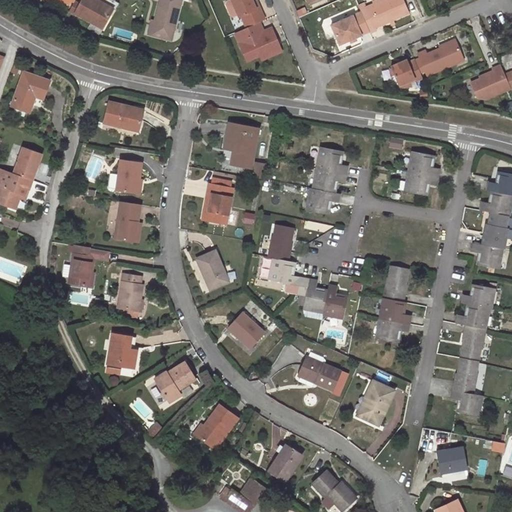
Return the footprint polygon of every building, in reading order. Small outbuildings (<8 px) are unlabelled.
[(116,6),(105,0),(82,0),(78,9),(105,25),(116,6)] [(183,0),(162,0),(155,33),(175,37),(183,0)] [(241,13),(235,0),(229,0),(229,2),(233,14),(237,15),(241,13)] [(249,26),(263,20),(268,18),(262,5),(259,7),(256,0),(235,0),(241,13),(242,14),(244,13),(249,26)] [(419,0),(374,0),(369,2),(368,0),(364,0),(362,1),(364,7),(372,26),(410,9),(412,11),(422,7),(419,0)] [(340,40),(373,26),(372,26),(364,7),(333,20),(340,40)] [(259,45),(262,54),(264,58),(283,50),(273,26),(267,29),(263,20),(249,26),(238,31),(246,51),(259,45)] [(465,58),(456,38),(429,49),(428,47),(419,50),(429,73),(465,58)] [(250,60),(262,54),(259,45),(246,51),(250,60)] [(418,79),(426,75),(418,56),(413,59),(410,56),(394,63),(402,83),(416,76),(418,79)] [(511,84),(511,77),(509,70),(504,59),(495,63),(497,67),(473,78),(481,93),(486,96),(511,84)] [(383,80),(390,78),(388,69),(381,71),(383,80)] [(48,80),(22,71),(10,107),(27,113),(31,98),(41,102),(48,80)] [(141,115),(105,107),(102,125),(119,130),(121,127),(138,131),(141,115)] [(280,129),(282,116),(271,114),(269,125),(280,129)] [(223,120),(221,136),(230,138),(228,148),(226,164),(246,167),(253,126),(223,120)] [(219,146),(228,148),(230,138),(221,136),(219,146)] [(387,148),(401,147),(401,139),(387,140),(387,148)] [(28,172),(32,174),(39,159),(20,152),(11,174),(25,180),(28,172)] [(326,156),(322,178),(318,198),(312,197),(308,220),(330,224),(332,211),(340,213),(343,204),(339,203),(340,192),(349,194),(353,175),(345,173),(346,160),(326,156)] [(416,158),(412,179),(408,200),(430,205),(432,194),(441,197),(445,176),(437,174),(438,163),(416,158)] [(137,165),(116,162),(111,194),(132,197),(134,184),(137,165)] [(0,179),(0,207),(9,210),(12,202),(13,196),(17,197),(19,192),(23,193),(28,182),(25,180),(11,174),(3,171),(0,179)] [(490,195),(497,196),(494,206),(485,204),(483,212),(493,214),(491,230),(487,228),(483,248),(475,246),(473,254),(482,257),(480,268),(501,272),(509,236),(506,234),(510,218),(511,218),(511,175),(504,173),(501,186),(493,185),(490,195)] [(30,181),(28,189),(44,193),(46,185),(30,181)] [(205,184),(204,193),(211,194),(207,222),(225,225),(230,189),(205,184)] [(18,204),(23,193),(19,192),(17,197),(13,196),(12,202),(18,204)] [(199,221),(207,222),(211,194),(204,193),(199,221)] [(107,242),(128,246),(132,226),(135,209),(114,205),(107,242)] [(241,213),(241,224),(252,224),(253,213),(241,213)] [(132,226),(128,246),(132,248),(137,228),(132,226)] [(270,266),(274,267),(270,289),(298,296),(297,306),(307,309),(304,317),(326,322),(325,326),(345,331),(348,309),(338,307),(339,299),(332,296),(331,302),(317,299),(318,292),(292,284),(295,270),(292,269),(294,254),(291,253),(294,236),(279,232),(278,246),(274,245),(270,266)] [(85,259),(87,251),(69,247),(62,285),(84,288),(90,260),(85,259)] [(213,255),(193,262),(204,294),(226,287),(213,255)] [(386,291),(382,309),(377,330),(373,349),(397,355),(398,344),(409,347),(412,328),(402,324),(410,290),(408,289),(409,280),(394,276),(391,292),(386,291)] [(136,281),(117,279),(111,311),(123,313),(123,318),(133,320),(138,290),(135,290),(136,281)] [(463,307),(470,308),(468,320),(456,317),(454,325),(464,328),(460,349),(463,350),(458,374),(453,373),(447,402),(457,405),(455,416),(476,421),(479,402),(473,400),(477,383),(474,381),(480,351),(484,352),(491,312),(494,313),(498,292),(476,287),(472,299),(465,297),(463,307)] [(69,291),(67,302),(88,305),(90,295),(69,291)] [(262,334),(240,313),(227,327),(249,349),(262,334)] [(128,342),(129,332),(110,329),(106,360),(132,364),(135,344),(134,344),(128,342)] [(304,359),(298,375),(315,383),(313,389),(328,396),(338,376),(304,359)] [(193,377),(182,360),(166,370),(164,369),(152,377),(166,399),(179,391),(176,388),(193,377)] [(295,381),(313,389),(315,383),(298,375),(295,381)] [(372,378),(365,395),(370,398),(362,418),(379,425),(394,389),(372,378)] [(356,415),(362,418),(370,398),(365,395),(356,415)] [(235,416),(217,403),(203,425),(200,424),(192,434),(214,449),(235,416)] [(150,437),(162,428),(156,422),(145,431),(150,437)] [(490,451),(502,453),(504,444),(492,441),(490,451)] [(301,452),(284,442),(269,470),(286,481),(301,452)] [(467,462),(462,442),(433,448),(439,470),(467,462)] [(484,477),(487,461),(480,459),(476,475),(484,477)] [(343,480),(329,464),(315,477),(327,491),(331,487),(346,504),(361,490),(348,475),(343,480)] [(249,511),(267,485),(252,474),(241,491),(232,486),(225,497),(247,511),(249,511)] [(466,511),(460,501),(443,511),(466,511)]
